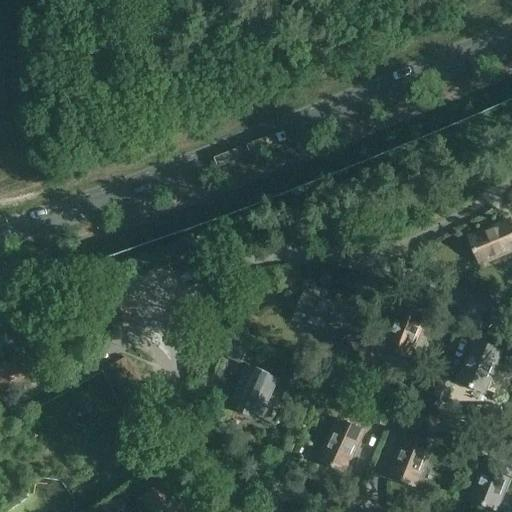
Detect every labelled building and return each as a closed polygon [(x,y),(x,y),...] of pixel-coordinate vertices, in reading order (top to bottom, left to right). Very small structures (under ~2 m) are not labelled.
[(511,224),(511,221),(468,239),(479,264),(511,250),(511,224)] [(205,233),(190,243),(204,266),(219,256),(205,233)] [(336,337),(347,311),(304,294),(294,320),(336,337)] [(410,359),(426,316),(400,306),(383,349),(410,359)] [(0,322),(0,340),(11,358),(0,364),(0,389),(24,376),(18,367),(42,353),(17,312),(0,322)] [(247,349),(228,340),(221,356),(240,364),(247,349)] [(484,393),(501,351),(475,341),(458,383),(484,393)] [(356,364),(373,370),(380,349),(363,343),(356,364)] [(350,350),(336,344),(328,363),(343,369),(350,350)] [(164,428),(126,357),(101,372),(139,444),(164,428)] [(259,417),(276,378),(249,366),(231,404),(238,407),(236,411),(251,418),(253,414),(259,417)] [(454,384),(439,377),(432,395),(447,401),(454,384)] [(102,390),(42,420),(47,430),(68,420),(97,478),(136,458),(102,390)] [(372,422),(387,428),(395,409),(380,403),(372,422)] [(398,410),(392,424),(407,430),(413,416),(398,410)] [(345,473),(364,432),(339,420),(319,461),(345,473)] [(415,487),(432,444),(406,434),(389,476),(415,487)] [(471,450),(486,456),(492,440),(478,434),(471,450)] [(24,481),(41,487),(50,461),(34,455),(24,481)] [(496,511),(511,470),(511,468),(487,458),(470,501),(496,511)] [(151,511),(185,511),(165,482),(142,498),(151,511)] [(120,511),(124,509),(115,496),(97,508),(100,511),(120,511)]
